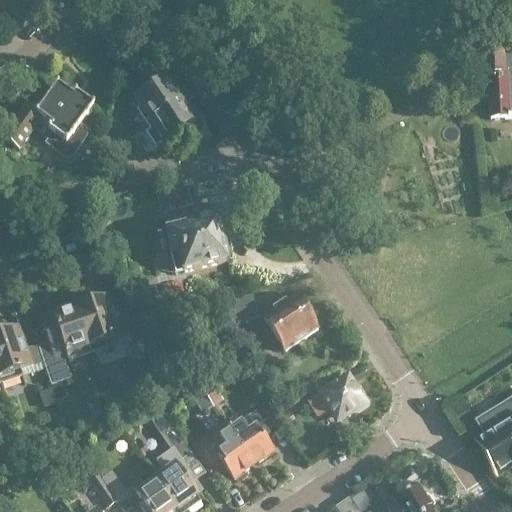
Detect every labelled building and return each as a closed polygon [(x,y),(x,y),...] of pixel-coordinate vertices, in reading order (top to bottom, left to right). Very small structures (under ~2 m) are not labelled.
[(479,0),(484,9),(496,3),(494,0),(479,0)] [(511,56),(501,57),(501,54),(476,56),(479,99),(488,99),(489,122),(510,120),(510,117),(508,118),(507,114),(511,113),(511,56)] [(133,72),(122,93),(128,101),(134,96),(145,77),(133,72)] [(155,84),(151,87),(141,93),(142,95),(130,103),(134,109),(130,111),(133,115),(137,112),(144,124),(181,100),(174,89),(171,91),(165,81),(156,86),(155,84)] [(24,109),(15,121),(11,118),(2,131),(6,134),(2,139),(18,152),(37,126),(51,136),(44,146),(64,160),(68,160),(72,158),(86,139),(86,134),(85,131),(79,127),(92,109),(74,96),(71,99),(56,87),(35,117),(24,109)] [(172,141),(187,131),(185,129),(193,124),(187,114),(189,112),(181,100),(144,124),(158,146),(170,138),(172,141)] [(111,130),(103,139),(120,152),(127,143),(111,130)] [(96,147),(112,161),(120,152),(103,139),(96,147)] [(211,212),(202,214),(204,222),(213,220),(211,212)] [(227,264),(223,246),(216,221),(195,226),(192,215),(163,222),(172,256),(169,256),(170,259),(178,256),(183,275),(227,264)] [(140,321),(154,317),(160,316),(157,302),(151,304),(146,281),(131,284),(140,321)] [(252,296),(208,308),(215,330),(258,318),(252,296)] [(294,298),(261,319),(284,354),(317,332),(294,298)] [(73,303),(90,355),(112,347),(111,342),(123,338),(111,304),(99,308),(96,301),(87,304),(85,299),(73,303)] [(90,355),(73,303),(58,308),(60,313),(53,316),(51,311),(38,316),(48,344),(37,348),(44,370),(50,387),(70,381),(63,363),(67,361),(68,363),(90,355)] [(0,385),(0,386),(22,378),(21,373),(32,369),(34,373),(44,370),(37,348),(26,351),(20,334),(9,338),(6,332),(0,333),(0,385)] [(147,357),(150,356),(152,354),(153,351),(151,348),(149,345),(148,343),(145,341),(142,340),(138,342),(137,345),(136,348),(138,351),(140,353),(142,355),(144,357),(147,357)] [(337,420),(347,414),(361,405),(360,403),(360,399),(357,394),(353,392),(346,381),(311,402),(319,415),(330,409),(337,420)] [(211,386),(200,393),(211,409),(221,403),(211,386)] [(200,393),(190,399),(201,416),(211,409),(200,393)] [(511,402),(467,430),(497,477),(511,467),(511,402)] [(284,433),(296,425),(288,414),(277,423),(284,433)] [(234,419),(224,426),(253,468),(269,457),(270,457),(273,455),(262,439),(268,435),(254,415),(240,425),(239,425),(234,419)] [(164,417),(149,421),(168,449),(170,448),(172,451),(156,462),(163,473),(153,480),(154,481),(155,480),(176,511),(188,511),(200,504),(195,497),(196,497),(190,489),(195,485),(196,487),(197,486),(195,482),(205,475),(190,455),(172,429),(164,417)] [(209,446),(195,455),(209,475),(222,466),(233,482),(237,480),(236,479),(253,468),(224,426),(213,433),(213,434),(217,440),(209,446)] [(111,474),(101,481),(119,506),(135,495),(142,504),(138,506),(141,511),(174,511),(176,511),(155,480),(154,481),(145,487),(139,483),(124,493),(111,474)] [(89,484),(107,509),(116,504),(97,478),(89,484)] [(350,501),(357,511),(363,511),(376,504),(367,490),(350,501)] [(386,510),(386,511),(431,511),(430,510),(433,508),(427,500),(424,502),(417,490),(386,510)]
